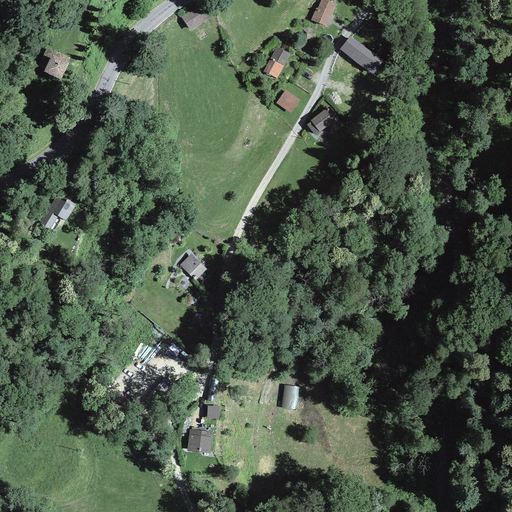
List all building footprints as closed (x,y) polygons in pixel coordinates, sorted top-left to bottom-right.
[(315,8),(310,20),(327,27),(336,4),(326,0),(320,0),(317,8),(315,8)] [(210,17),(201,4),(180,17),(189,31),(210,17)] [(383,61),(350,36),(339,49),(372,75),(383,61)] [(68,62),(70,58),(46,47),(43,55),(50,58),(43,72),(61,80),(69,63),(68,62)] [(277,78),(290,54),(276,47),(263,71),(277,78)] [(299,100),(284,90),(276,103),(290,113),(299,100)] [(344,125),(328,106),(310,121),(311,121),(307,125),(315,136),(328,125),(334,133),(344,125)] [(75,204),(57,194),(47,211),(57,217),(65,221),(75,204)] [(49,229),(57,217),(47,211),(40,223),(49,229)] [(206,269),(191,254),(180,265),(195,281),(206,269)] [(149,352),(135,371),(152,384),(166,365),(149,352)] [(219,407),(207,406),(207,418),(218,419),(219,407)] [(212,433),(190,430),(187,451),(209,454),(212,433)]
